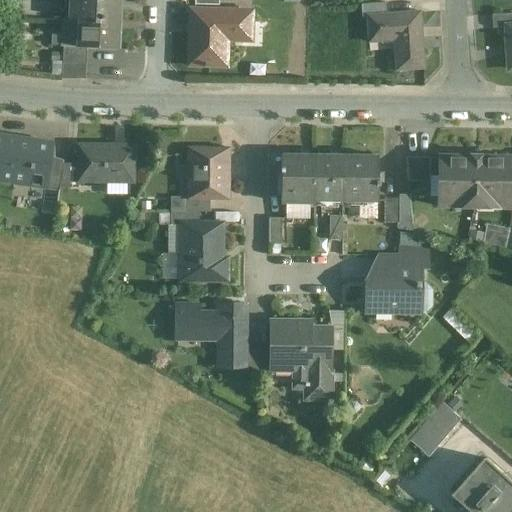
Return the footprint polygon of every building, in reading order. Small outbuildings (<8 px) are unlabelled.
[(70,0),(70,19),(118,21),(119,0),(70,0)] [(386,3),(360,5),(361,18),(367,17),(366,16),(387,15),(386,3)] [(251,11),(189,9),(188,65),(204,65),(204,67),(208,67),(208,65),(225,65),(226,35),(250,35),(251,11)] [(387,15),(366,16),(367,17),(368,42),(394,40),(396,71),(423,69),(418,12),(387,15)] [(511,13),(493,15),(494,28),(508,28),(508,26),(511,26),(511,13)] [(70,19),(62,18),(61,46),(62,46),(62,45),(78,46),(78,47),(86,47),(117,48),(118,21),(70,19)] [(78,47),(78,46),(62,45),(62,46),(61,63),(86,63),(86,47),(78,47)] [(86,63),(61,63),(61,78),(85,79),(86,63)] [(49,145),(0,137),(0,181),(43,188),(48,157),(49,145)] [(134,147),(78,147),(78,166),(78,183),(134,184),(134,147)] [(227,150),(189,150),(188,197),(189,198),(209,198),(227,198),(227,150)] [(315,157),(281,156),(281,204),(287,204),(304,204),(309,204),(314,204),(314,203),(315,157)] [(480,159),(480,156),(469,156),(469,159),(438,158),(437,206),(511,207),(511,159),(480,159)] [(48,157),(43,188),(58,190),(59,187),(62,166),(62,162),(48,157)] [(343,157),(315,157),(314,203),(342,203),(343,157)] [(377,157),(343,157),(342,203),(359,204),(376,204),(377,204),(377,157)] [(430,158),(406,158),(408,181),(430,182),(430,158)] [(78,166),(62,166),(59,187),(76,188),(78,183),(78,166)] [(58,190),(43,188),(41,206),(56,208),(58,190)] [(409,196),(398,199),(399,224),(399,229),(412,232),(409,196)] [(209,198),(189,198),(188,197),(184,197),(183,212),(184,212),(199,212),(209,212),(209,198)] [(398,199),(384,199),(384,224),(399,224),(398,199)] [(304,204),(287,204),(287,219),(309,219),(309,204),(304,204)] [(376,204),(359,204),(359,220),(376,220),(376,204)] [(184,212),(183,212),(170,212),(170,225),(180,225),(180,224),(199,224),(199,212),(184,212)] [(342,216),(330,216),(329,240),(342,240),(342,216)] [(281,219),(268,219),(267,245),(280,245),(281,219)] [(199,224),(180,224),(180,225),(180,280),(226,280),(226,259),(221,259),(221,224),(199,224)] [(510,229),(486,224),(482,246),(505,250),(510,229)] [(398,256),(385,256),(385,280),(404,280),(404,268),(422,268),(422,269),(428,269),(429,248),(398,247),(398,256)] [(385,280),(364,279),(364,311),(421,312),(421,310),(426,311),(431,306),(431,290),(426,286),(422,286),(422,269),(422,268),(404,268),(404,280),(385,280)] [(244,307),(219,307),(219,314),(195,314),(195,307),(177,306),(177,339),(218,339),(218,366),(242,367),(243,367),(244,350),(244,307)] [(331,331),(298,330),(298,323),(268,323),(268,351),(267,369),(269,369),(292,369),(292,388),(305,388),(305,401),(332,401),(332,370),(330,370),(331,331)] [(257,351),(244,350),(243,367),(242,367),(242,374),(257,374),(257,351)] [(268,351),(257,351),(257,374),(257,377),(269,377),(269,369),(267,369),(268,351)] [(444,404),(422,430),(420,429),(410,441),(430,458),(462,420),(444,404)] [(511,511),(511,481),(488,459),(481,466),(474,460),(453,483),(460,489),(454,496),(471,511),(511,511)]
